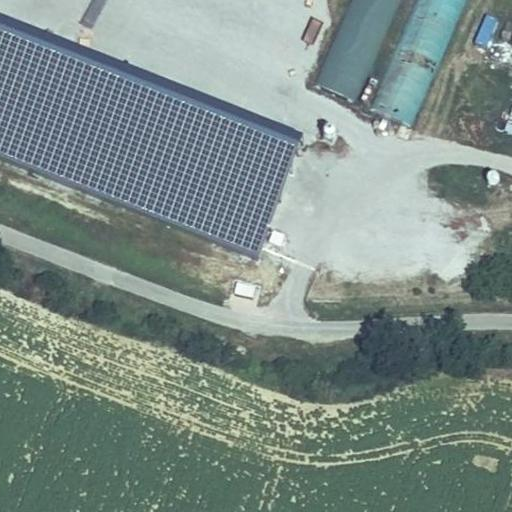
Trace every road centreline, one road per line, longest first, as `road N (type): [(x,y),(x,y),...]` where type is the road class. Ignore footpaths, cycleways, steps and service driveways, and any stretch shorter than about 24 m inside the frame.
road 1 (unclassified): [(0,234),(167,299),(284,327),(511,321)]
road 2 (track): [(354,185),(318,161),(0,69)]
